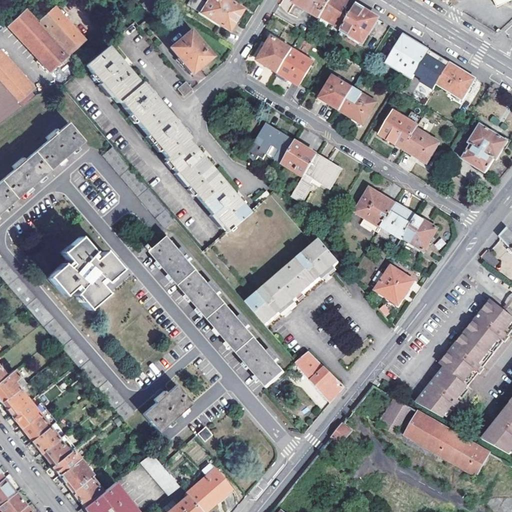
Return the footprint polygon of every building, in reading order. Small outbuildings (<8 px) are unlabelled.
[(150,17),(170,0),(148,0),(141,6),(150,17)] [(200,0),(189,0),(186,5),(230,30),(242,8),(228,0),(208,0),(206,3),(200,0)] [(295,0),(294,3),(319,19),(321,16),(331,0),(295,0)] [(353,4),(346,0),(331,0),(321,16),(343,30),(357,6),(353,4)] [(342,31),(363,44),(379,19),(357,6),(343,30),(342,31)] [(86,41),(55,8),(38,21),(69,56),(86,41)] [(28,10),(11,24),(53,71),(69,56),(38,21),(28,10)] [(169,48),(193,73),(213,55),(190,30),(169,48)] [(387,64),(411,80),(415,74),(430,50),(404,35),(387,64)] [(272,38),(258,61),(278,74),(292,50),(272,38)] [(295,44),(292,49),(316,64),(319,59),(295,44)] [(189,141),(190,139),(175,121),(156,100),(142,83),(140,84),(124,65),(108,47),(85,66),(117,103),(119,102),(168,159),(189,141)] [(33,87),(0,49),(0,58),(29,90),(33,87)] [(301,88),(316,64),(292,49),(292,50),(278,74),(288,80),(301,88)] [(445,60),(430,50),(415,74),(422,79),(420,82),(434,90),(437,85),(451,63),(445,60)] [(0,58),(0,84),(16,102),(29,90),(0,58)] [(437,85),(463,101),(476,79),(463,71),(451,63),(437,85)] [(286,83),(288,80),(278,74),(276,77),(286,83)] [(334,78),(320,100),(339,111),(353,89),(334,78)] [(177,89),(183,96),(191,89),(185,82),(177,89)] [(16,102),(0,84),(0,122),(3,121),(20,107),(16,102)] [(339,111),(363,126),(377,103),(353,88),(353,89),(339,111)] [(394,113),(380,136),(403,150),(416,130),(417,127),(394,113)] [(0,212),(34,183),(68,155),(84,141),(69,123),(59,131),(56,129),(45,138),(48,141),(24,160),(22,158),(11,167),(13,169),(0,181),(0,212)] [(248,155),(256,164),(264,149),(285,162),(285,160),(296,143),(266,125),(248,155)] [(472,145),(463,159),(485,173),(494,159),(497,161),(508,142),(481,125),(469,143),(472,145)] [(403,150),(427,165),(440,144),(416,130),(403,150)] [(166,160),(174,170),(197,150),(189,141),(168,159),(166,160)] [(296,143),(285,160),(307,174),(317,156),(296,143)] [(113,148),(103,156),(164,229),(174,220),(113,148)] [(174,170),(226,231),(249,211),(237,197),(203,158),(197,150),(174,170)] [(293,197),(303,202),(314,186),(312,185),(315,179),(332,188),(342,171),(317,156),(307,174),(293,197)] [(276,188),(249,211),(226,231),(203,252),(247,303),(320,240),(276,188)] [(357,213),(372,224),(369,229),(378,234),(381,228),(396,204),(372,189),(357,213)] [(381,228),(401,241),(402,239),(416,217),(396,204),(381,228)] [(402,239),(424,252),(438,229),(416,217),(402,239)] [(511,232),(508,227),(499,237),(511,251),(511,232)] [(397,247),(401,241),(381,228),(378,234),(377,234),(397,247)] [(74,294),(86,309),(105,293),(100,287),(109,279),(119,270),(104,251),(94,259),(91,255),(93,253),(80,237),(61,253),(68,261),(64,265),(62,263),(47,275),(64,295),(72,288),(75,292),(74,294)] [(253,373),(267,389),(285,373),(277,363),(280,360),(271,350),(268,352),(248,329),(251,326),(243,317),(239,319),(219,296),(223,293),(214,283),(210,286),(191,263),(194,260),(185,250),(182,252),(170,238),(155,251),(152,247),(149,249),(153,253),(152,254),(167,271),(195,305),(225,339),(253,373)] [(340,262),(320,240),(247,303),(266,326),(285,310),(326,274),(340,262)] [(488,250),(482,256),(493,267),(499,261),(488,250)] [(0,273),(125,419),(134,411),(0,255),(0,273)] [(376,289),(399,304),(413,281),(392,267),(376,289)] [(416,403),(444,419),(453,407),(455,409),(459,403),(458,402),(479,376),(480,377),(485,371),(484,370),(505,345),(506,346),(511,339),(510,338),(511,336),(511,317),(491,300),(487,306),(471,325),(461,338),(446,357),(440,364),(444,369),(430,386),(416,403)] [(380,309),(387,317),(391,314),(385,306),(380,309)] [(312,350),(298,362),(332,402),(344,388),(337,380),(312,350)] [(26,384),(15,370),(7,377),(0,382),(0,401),(2,403),(20,389),(26,384)] [(143,413),(158,431),(175,417),(191,403),(176,385),(166,393),(164,391),(153,399),(155,402),(143,413)] [(2,403),(11,415),(30,401),(20,389),(2,403)] [(380,419),(398,429),(410,408),(393,398),(380,419)] [(11,415),(22,429),(40,414),(30,401),(11,415)] [(511,406),(484,441),(510,457),(511,454),(511,406)] [(414,410),(401,433),(470,473),(483,450),(414,410)] [(22,429),(32,442),(51,427),(40,414),(22,429)] [(336,433),(345,440),(352,432),(343,425),(336,433)] [(32,442),(41,453),(60,439),(51,427),(32,442)] [(198,435),(205,442),(213,434),(206,427),(198,435)] [(66,434),(60,439),(70,452),(73,449),(76,447),(66,434)] [(70,452),(60,439),(41,453),(52,466),(70,452)] [(52,466),(59,476),(81,458),(73,449),(70,452),(52,466)] [(141,462),(170,495),(182,486),(162,465),(152,453),(141,462)] [(59,476),(71,491),(91,476),(93,474),(81,458),(59,476)] [(204,474),(207,477),(188,494),(190,496),(203,511),(206,511),(233,489),(213,466),(204,474)] [(71,491),(84,507),(103,492),(91,476),(71,491)] [(0,481),(0,504),(15,493),(4,478),(0,481)] [(84,507),(87,511),(138,511),(115,483),(103,492),(84,507)] [(0,511),(17,511),(26,505),(15,493),(0,504),(0,511)] [(203,511),(190,496),(170,511),(203,511)]
